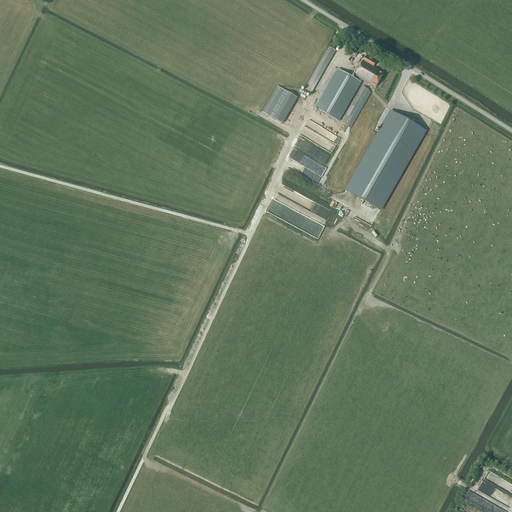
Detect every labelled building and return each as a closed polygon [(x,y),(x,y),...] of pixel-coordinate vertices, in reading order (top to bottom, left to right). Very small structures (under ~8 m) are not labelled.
[(327,47),(305,91),(313,95),(335,50),(327,47)] [(352,49),(349,55),(355,58),(358,53),(352,49)] [(375,88),(383,74),(378,70),(378,69),(373,67),(376,62),(365,56),(352,78),(338,70),(315,108),(338,121),(360,83),(358,81),(359,79),(375,88)] [(352,129),(371,91),(362,86),(343,124),(352,129)] [(297,97),(283,89),(281,94),(294,102),(297,97)] [(410,122),(411,120),(408,118),(406,121),(389,111),(344,190),(378,209),(423,131),(415,126),(413,125),(410,123),(410,122)] [(334,151),(341,138),(335,135),(334,137),(334,134),(331,134),(330,135),(330,140),(326,138),(327,134),(324,134),(324,136),(321,136),(319,134),(312,134),(313,134),(312,140),(311,139),(311,143),(323,149),(319,148),(331,154),(332,154),(334,151)] [(316,209),(313,213),(326,220),(331,211),(320,204),(316,210),(316,209)]
